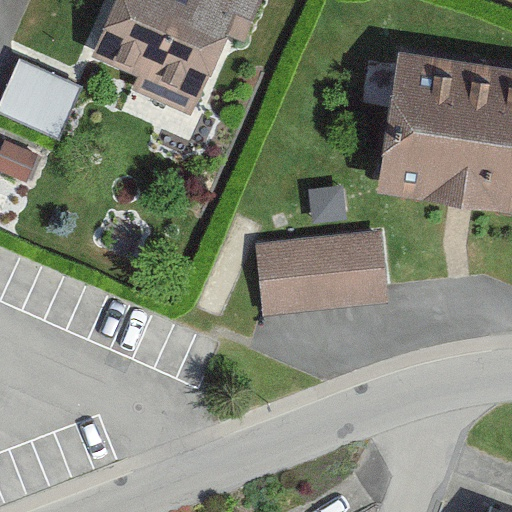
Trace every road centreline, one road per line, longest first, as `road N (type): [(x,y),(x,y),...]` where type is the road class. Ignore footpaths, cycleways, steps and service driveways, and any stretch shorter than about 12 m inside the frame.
road 1 (residential): [(0,344),(248,457)]
road 2 (residential): [(483,377),(379,399),(248,457)]
road 3 (residential): [(483,377),(425,439),(396,511)]
road 4 (residential): [(248,457),(102,511)]
